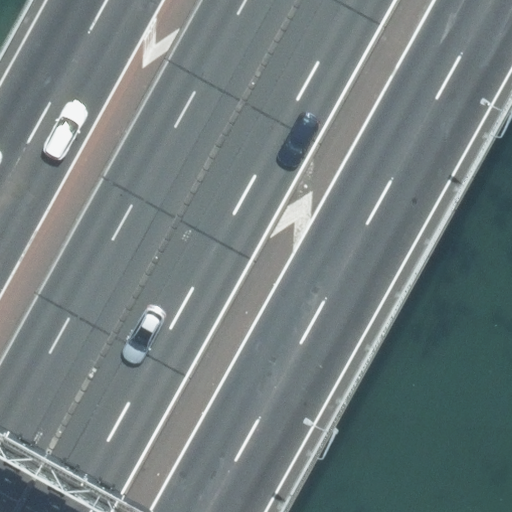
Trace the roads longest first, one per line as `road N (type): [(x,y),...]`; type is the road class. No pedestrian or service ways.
road 1 (motorway): [(13,511),(297,0)]
road 2 (motorway): [(484,0),(200,511)]
road 3 (motorway): [(0,186),(103,0)]
